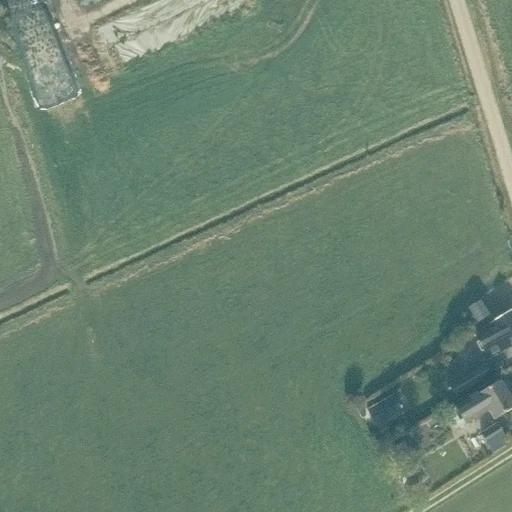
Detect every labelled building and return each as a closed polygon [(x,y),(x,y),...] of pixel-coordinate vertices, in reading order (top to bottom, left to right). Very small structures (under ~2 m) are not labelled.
[(477,322),(486,317),(478,304),(469,309),(477,322)] [(481,351),(484,349),(490,359),(511,347),(511,311),(488,326),(489,327),(475,336),(478,341),(476,342),(481,351)] [(491,381),(481,364),(447,384),(457,402),(491,381)] [(505,381),(499,384),(499,383),(479,395),(478,394),(445,414),(455,431),(465,425),(465,426),(488,412),(493,421),(511,409),(511,390),(511,391),(505,381)] [(392,396),(368,410),(376,426),(401,412),(392,396)] [(508,444),(503,435),(496,425),(480,435),(491,455),(508,444)] [(401,443),(389,451),(399,469),(412,461),(401,443)]
